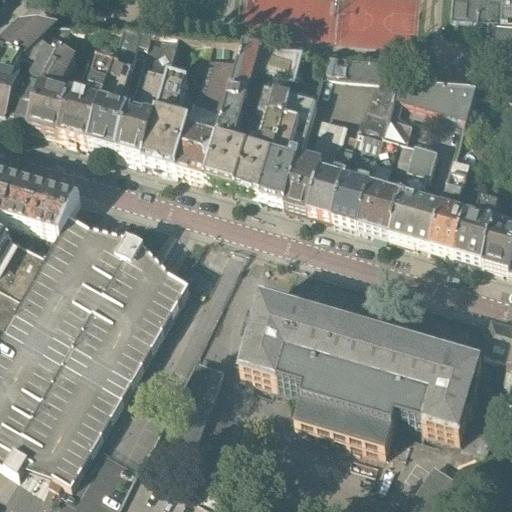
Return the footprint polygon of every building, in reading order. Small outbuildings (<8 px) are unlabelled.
[(0,0),(0,16),(16,0),(0,0)] [(503,0),(453,0),(451,25),(487,27),(502,28),(503,0)] [(511,0),(503,0),(502,28),(511,28),(511,0)] [(511,28),(502,28),(487,27),(481,78),(511,80),(511,28)] [(23,68),(32,71),(30,74),(37,78),(48,59),(58,65),(61,60),(71,40),(22,36),(0,56),(0,61),(7,63),(23,68)] [(103,107),(101,114),(119,120),(120,115),(123,114),(133,81),(132,81),(139,59),(143,46),(126,45),(120,63),(115,75),(103,107)] [(153,48),(143,46),(139,59),(149,62),(153,48)] [(129,123),(116,165),(143,173),(170,85),(180,50),(153,48),(149,62),(129,123)] [(235,200),(247,159),(227,153),(228,148),(235,148),(256,80),(262,58),(245,56),(239,79),(205,192),(235,200)] [(105,57),(100,70),(115,75),(120,63),(105,57)] [(262,58),(256,80),(294,90),(302,62),(262,58)] [(19,91),(6,133),(29,139),(43,93),(58,65),(48,59),(37,78),(31,89),(33,90),(32,94),(19,91)] [(43,93),(29,139),(59,148),(71,106),(57,102),(59,97),(61,96),(76,67),(75,65),(61,60),(58,65),(43,93)] [(23,68),(7,63),(0,76),(0,130),(6,133),(19,91),(11,88),(23,68)] [(366,129),(362,128),(359,141),(383,147),(399,92),(401,71),(329,64),(323,84),(381,91),(379,98),(375,96),(366,129)] [(71,106),(59,148),(89,157),(101,114),(103,107),(115,75),(100,70),(88,101),(89,102),(95,104),(92,112),(71,106)] [(191,128),(176,183),(205,192),(239,79),(209,70),(191,128)] [(170,85),(143,173),(176,183),(191,128),(176,124),(178,120),(180,119),(188,90),(170,85)] [(399,92),(383,147),(398,152),(404,154),(406,154),(412,135),(397,131),(402,113),(466,132),(475,102),(476,99),(399,92)] [(269,121),(284,125),(290,104),(265,97),(258,119),(269,122),(269,121)] [(284,125),(259,208),(284,215),(298,168),(299,167),(292,165),(290,171),(283,169),(285,163),(289,163),(299,131),(308,134),(315,112),(290,104),(284,125)] [(101,114),(89,157),(116,165),(129,123),(119,120),(101,114)] [(247,159),(235,200),(259,208),(284,125),(269,121),(269,122),(259,154),(262,157),(261,163),(247,159)] [(311,172),(322,175),(334,134),(323,130),(311,172)] [(322,175),(320,181),(334,186),(336,180),(334,177),(339,161),(352,164),(357,145),(345,141),(346,137),(334,134),(322,175)] [(363,167),(376,171),(383,147),(359,141),(357,145),(352,164),(345,188),(358,193),(360,187),(358,185),(363,167)] [(376,171),(357,237),(388,246),(415,157),(406,154),(404,154),(397,179),(398,182),(392,203),(385,201),(387,198),(385,197),(398,152),(383,147),(376,171)] [(415,157),(388,246),(429,258),(441,217),(420,211),(427,187),(429,187),(436,163),(415,157)] [(320,181),(308,222),(333,229),(345,188),(352,164),(339,161),(334,177),(336,180),(334,186),(320,181)] [(345,188),(333,229),(357,237),(376,171),(363,167),(358,185),(360,187),(358,193),(345,188)] [(298,168),(284,215),(308,222),(320,181),(322,175),(311,172),(298,168)] [(454,171),(441,217),(429,258),(454,265),(465,225),(451,222),(453,217),(457,218),(469,175),(454,171)] [(33,196),(0,186),(0,228),(59,245),(69,227),(79,210),(33,196)] [(476,229),(465,225),(454,265),(482,273),(495,223),(498,211),(482,206),(476,229)] [(482,273),(507,281),(511,266),(511,227),(495,223),(482,273)] [(0,346),(0,474),(18,487),(27,473),(40,480),(52,487),(49,493),(58,499),(62,493),(72,499),(190,298),(170,287),(170,286),(159,274),(144,259),(144,258),(136,253),(127,248),(127,249),(104,243),(90,239),(90,240),(69,227),(59,245),(46,268),(21,310),(1,345),(0,346)] [(0,265),(9,250),(0,245),(0,265)] [(46,268),(9,250),(0,265),(0,298),(21,310),(46,268)] [(1,345),(21,310),(0,298),(0,344),(1,345)] [(299,322),(263,311),(255,337),(251,336),(248,347),(244,358),(248,359),(240,385),(305,404),(295,437),(386,463),(395,430),(407,434),(418,437),(460,449),(468,424),(471,425),(473,420),(478,403),(474,402),(482,375),(445,365),(445,367),(368,345),(298,325),(299,322)] [(511,369),(511,337),(492,332),(483,363),(511,372),(511,369)] [(171,451),(166,465),(188,473),(192,462),(224,379),(200,370),(169,450),(171,451)] [(207,472),(192,462),(185,488),(187,490),(188,490),(201,499),(199,510),(202,511),(204,511),(205,511),(226,511),(229,496),(241,490),(208,465),(207,472)] [(471,470),(464,483),(473,487),(480,474),(471,470)] [(409,511),(445,511),(461,489),(436,472),(412,507),(409,511)] [(271,511),(256,503),(250,511),(271,511)]
